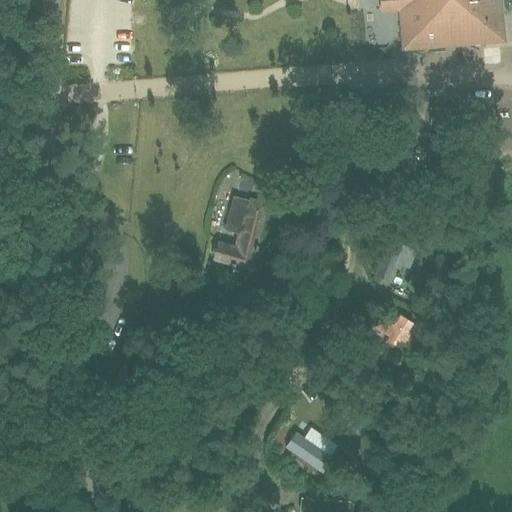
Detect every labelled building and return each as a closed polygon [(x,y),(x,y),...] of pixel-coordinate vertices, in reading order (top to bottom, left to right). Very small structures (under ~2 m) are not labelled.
[(385,0),(386,11),(400,10),(403,49),(503,40),(499,0),(385,0)] [(213,259),(246,268),(251,248),(253,248),(264,204),(250,200),(237,248),(218,243),(213,259)] [(406,237),(399,270),(414,273),(422,241),(406,237)] [(408,315),(398,308),(387,322),(409,339),(427,317),(415,307),(408,315)] [(317,394),(289,436),(303,445),(331,403),(317,394)]
